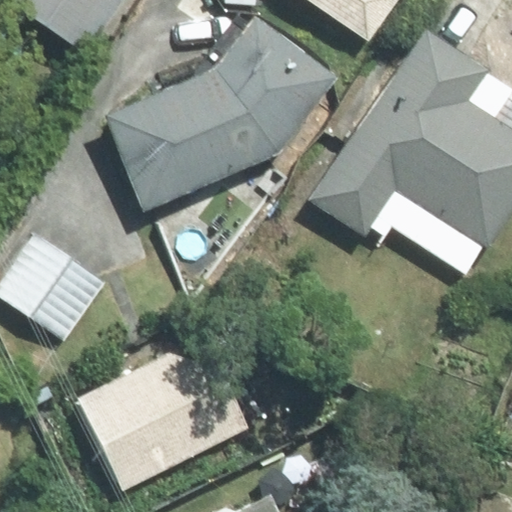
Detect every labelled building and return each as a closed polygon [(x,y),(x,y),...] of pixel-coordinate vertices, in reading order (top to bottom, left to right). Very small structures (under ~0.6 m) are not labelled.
[(0,0),(0,8),(70,57),(109,0),(0,0)] [(292,0),(357,41),(382,0),(292,0)] [(269,153),(325,80),(239,15),(198,68),(86,116),(127,213),(269,153)] [(511,98),(404,36),(307,201),(370,237),(376,226),(456,272),(468,252),(483,260),(511,209),(511,98)] [(0,270),(0,304),(60,341),(100,281),(24,231),(0,270)] [(109,496),(245,428),(195,330),(59,399),(109,496)] [(260,511),(250,489),(200,511),(260,511)]
